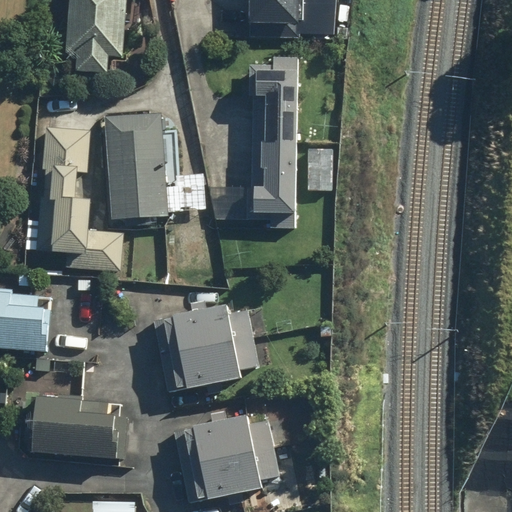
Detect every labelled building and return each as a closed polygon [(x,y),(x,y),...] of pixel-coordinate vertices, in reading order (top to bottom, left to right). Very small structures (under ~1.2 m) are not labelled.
[(125,0),(67,0),(65,53),(76,54),(75,70),(84,71),(84,88),(103,89),(105,59),(122,60),(125,0)] [(296,0),(246,0),(245,24),(296,26),(296,0)] [(333,35),(334,0),(312,0),(311,34),(333,35)] [(251,188),(207,187),(215,220),(270,222),(270,228),(292,229),(299,59),(274,57),(273,69),(251,68),(249,99),(255,100),(251,188)] [(160,116),(103,119),(107,221),(166,219),(166,211),(200,210),(199,176),(179,177),(177,130),(161,131),(160,116)] [(89,131),(44,129),(37,251),(67,253),(66,267),(121,270),(123,234),(87,232),(88,202),(75,202),(76,172),(87,172),(89,131)] [(331,155),(305,154),(304,190),(329,191),(331,155)] [(0,348),(44,352),(47,311),(48,296),(10,293),(0,292),(0,348)] [(154,321),(166,392),(239,380),(237,372),(257,369),(247,313),(224,317),(223,309),(154,321)] [(25,456),(114,460),(115,443),(110,443),(112,417),(106,416),(107,402),(28,398),(25,456)] [(174,430),(186,502),(260,489),(259,481),(277,478),(268,425),(247,429),(246,418),(174,430)]
